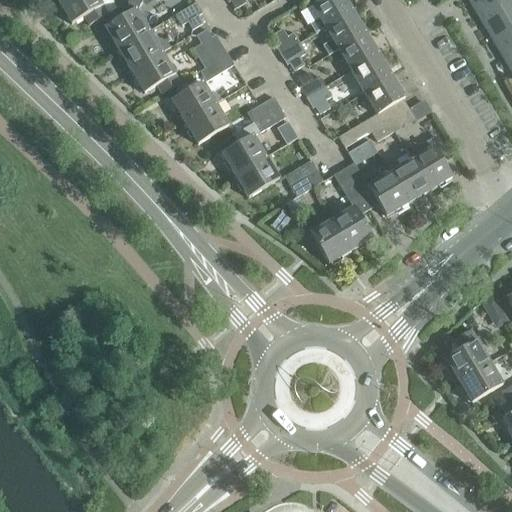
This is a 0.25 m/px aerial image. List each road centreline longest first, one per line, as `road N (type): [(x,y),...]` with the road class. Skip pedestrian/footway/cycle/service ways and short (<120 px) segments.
road 1 (secondary): [(280,349),(96,142),(0,53)]
road 2 (residential): [(511,206),(386,0)]
road 3 (tertiary): [(349,352),(511,207)]
road 4 (residential): [(334,163),(260,52),(236,34)]
road 5 (secondary): [(455,511),(350,424)]
road 6 (tertiary): [(181,511),(273,423)]
